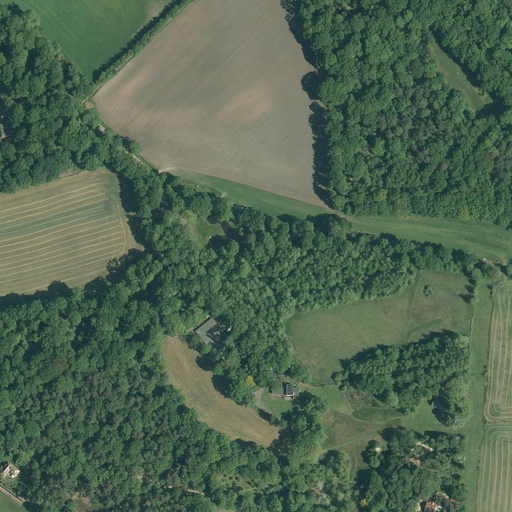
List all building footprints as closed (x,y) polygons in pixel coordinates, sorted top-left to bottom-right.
[(19,99),(16,105),(22,107),(23,105),(24,105),(25,101),(19,99)] [(0,139),(0,138),(15,136),(13,123),(0,125),(0,139),(0,140),(0,139)] [(5,140),(6,147),(14,145),(13,138),(5,140)] [(211,327),(217,323),(212,317),(207,322),(211,327)] [(240,330),(237,334),(244,339),(247,334),(240,330)] [(204,342),(209,348),(215,343),(210,337),(204,342)] [(279,381),(285,381),(289,381),(289,373),(286,374),(286,370),(279,370),(279,381)] [(293,385),(285,385),(285,388),(272,388),(272,394),(286,394),(286,396),(292,396),(292,399),(299,399),(299,388),(293,388),(293,385)] [(394,455),(393,454),(389,460),(391,461),(397,464),(400,458),(394,455)] [(0,469),(1,470),(0,471),(0,474),(4,478),(9,471),(15,476),(19,471),(8,462),(4,467),(2,466),(0,469)] [(426,508),(425,511),(427,511),(434,511),(437,505),(436,504),(438,498),(432,496),(430,503),(427,502),(426,505),(425,505),(424,508),(426,508)]
